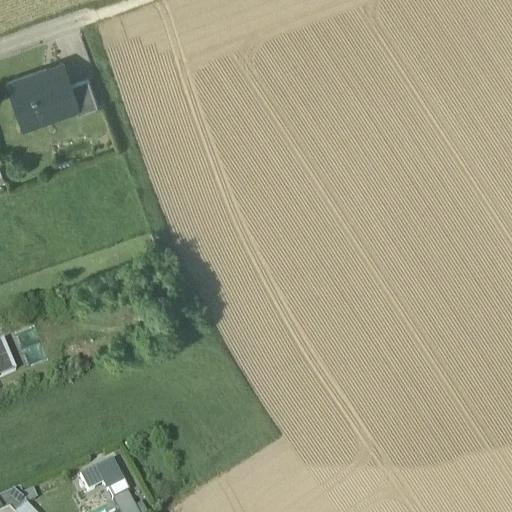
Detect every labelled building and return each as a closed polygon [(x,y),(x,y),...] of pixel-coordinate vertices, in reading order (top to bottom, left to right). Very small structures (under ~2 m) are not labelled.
[(62,63),(7,82),(23,126),(76,108),(78,107),(70,85),(62,63)] [(88,78),(70,85),(78,107),(76,108),(78,113),(98,106),(88,78)] [(2,342),(0,342),(0,378),(15,372),(2,342)] [(111,463),(80,479),(87,494),(103,486),(112,503),(128,495),(111,463)] [(19,491),(0,499),(0,511),(19,511),(26,507),(19,491)]
